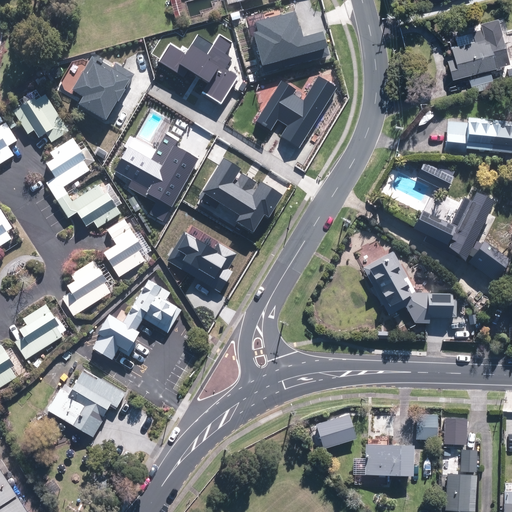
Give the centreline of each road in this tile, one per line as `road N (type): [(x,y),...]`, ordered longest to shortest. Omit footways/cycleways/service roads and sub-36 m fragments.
road 1 (residential): [(359,0),(377,68),(377,103),(366,137),(284,277)]
road 2 (tertiary): [(511,376),(359,371),(292,382)]
road 3 (residential): [(0,191),(25,207),(57,255),(44,292),(29,300),(0,296)]
road 4 (tertiary): [(256,396),(196,442),(147,511)]
road 5 (residential): [(256,396),(247,329),(284,277)]
